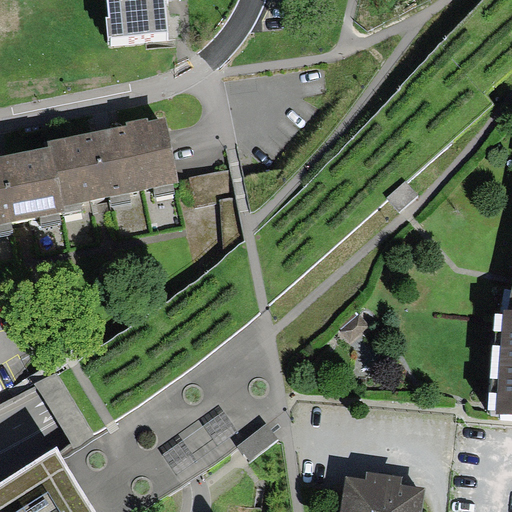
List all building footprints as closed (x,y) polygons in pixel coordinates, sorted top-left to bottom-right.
[(158,0),(101,0),(106,49),(162,44),(158,0)] [(127,133),(49,148),(50,156),(62,212),(178,188),(165,126),(148,129),(147,124),(126,129),(127,133)] [(0,231),(63,219),(62,212),(50,156),(0,165),(0,231)] [(233,167),(185,175),(192,215),(216,210),(225,260),(243,244),(246,241),(233,167)] [(407,184),(389,200),(399,212),(418,196),(407,184)] [(511,298),(507,320),(504,320),(497,423),(511,424),(511,298)] [(361,315),(342,330),(352,343),(371,328),(361,315)] [(98,438),(59,373),(36,385),(38,388),(73,448),(76,453),(98,438)] [(268,426),(238,448),(249,464),(279,441),(268,426)] [(57,460),(0,496),(0,511),(90,511),(59,464),(57,460)] [(366,484),(346,482),(341,511),(423,511),(426,494),(402,490),(403,483),(367,478),(366,484)]
